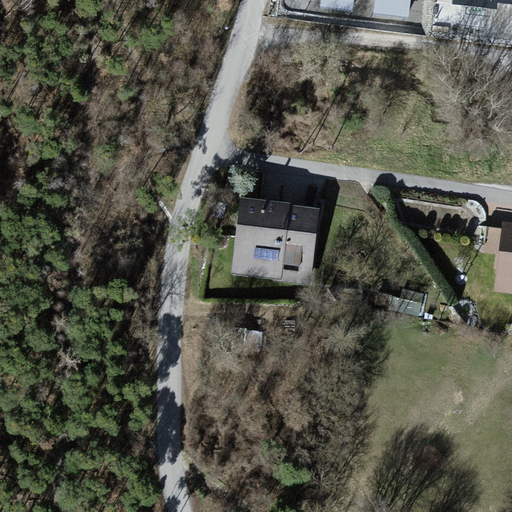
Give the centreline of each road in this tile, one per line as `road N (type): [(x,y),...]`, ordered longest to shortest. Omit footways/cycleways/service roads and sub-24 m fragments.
road 1 (residential): [(249,0),(180,268),(170,435),(185,511)]
road 2 (track): [(54,511),(72,187),(106,0)]
